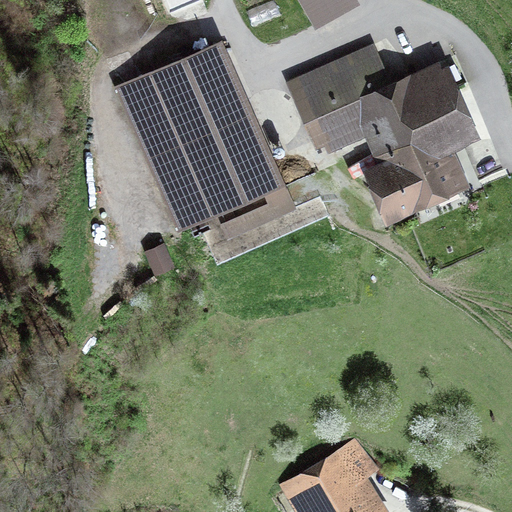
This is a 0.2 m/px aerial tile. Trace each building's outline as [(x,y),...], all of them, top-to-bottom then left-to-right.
[(355,0),(301,0),(317,26),(358,3),(355,0)] [(373,45),(290,81),(322,155),(382,129),(397,163),(374,173),(394,220),(416,210),(419,217),(465,197),(443,148),(472,136),(440,61),(389,82),(373,45)] [(261,157),(212,46),(152,72),(213,213),(285,182),(272,152),(261,157)] [(490,141),(465,143),(480,178),(502,169),(490,141)] [(273,204),(225,224),(230,236),(278,216),(273,204)] [(365,443),(291,486),(306,511),(386,511),(370,483),(383,475),(365,443)]
